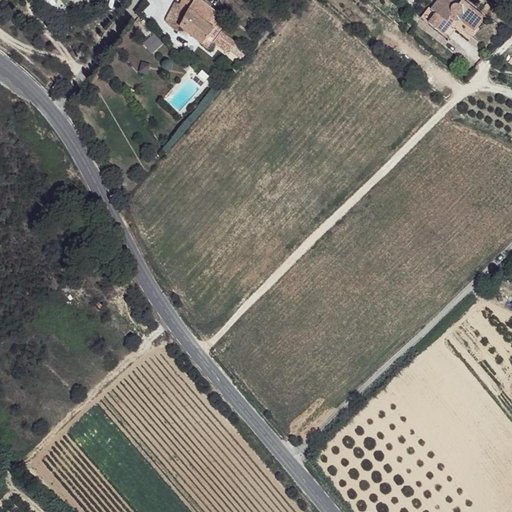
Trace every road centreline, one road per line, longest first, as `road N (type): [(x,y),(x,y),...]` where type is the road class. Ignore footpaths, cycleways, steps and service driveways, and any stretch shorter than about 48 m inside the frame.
road 1 (primary): [(0,60),(81,152),(172,317),(331,511)]
road 2 (track): [(392,19),(467,90),(199,353)]
road 3 (track): [(140,0),(58,119)]
